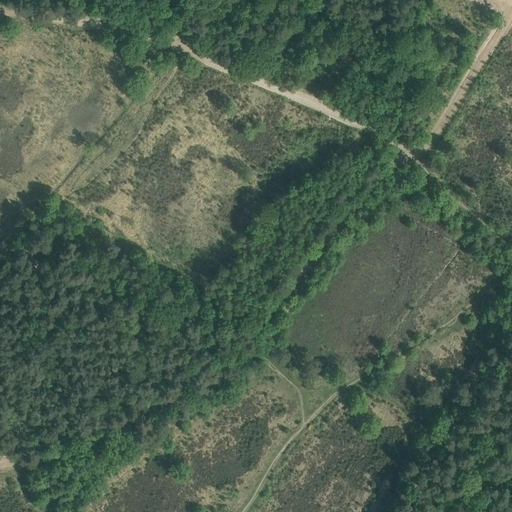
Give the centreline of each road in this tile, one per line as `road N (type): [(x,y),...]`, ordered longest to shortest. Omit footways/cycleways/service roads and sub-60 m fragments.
road 1 (track): [(511,0),(420,151),(181,41),(0,10)]
road 2 (track): [(0,465),(61,455),(119,431),(211,376),(407,148)]
